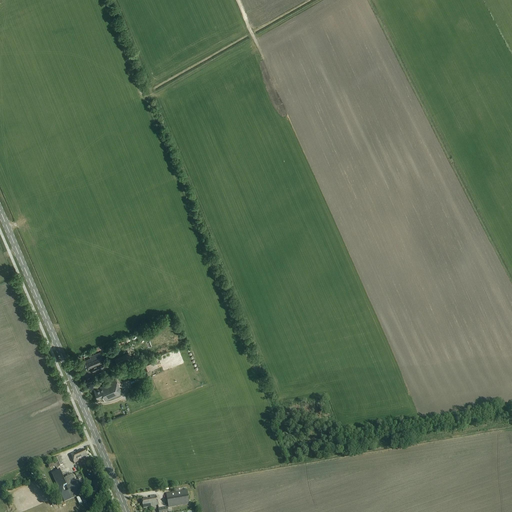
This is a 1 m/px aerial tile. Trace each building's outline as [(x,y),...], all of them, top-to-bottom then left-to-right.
[(91,359),(82,362),(85,370),(91,368),(94,375),(108,369),(106,365),(101,353),(99,353),(90,357),(91,359)] [(130,354),(115,360),(118,368),(133,361),(130,354)] [(152,360),(143,364),(146,371),(150,369),(149,366),(154,364),(152,360)] [(122,394),(117,381),(106,386),(105,385),(94,390),(98,400),(104,398),(105,401),(122,394)] [(83,462),(83,460),(88,458),(85,451),(83,452),(82,449),(71,454),(75,463),(80,461),(81,463),(83,462)] [(61,457),(54,460),(57,468),(64,465),(61,457)] [(68,491),(62,494),(65,502),(81,495),(75,482),(67,486),(66,486),(68,491)] [(166,494),(168,508),(190,505),(187,490),(179,491),(175,492),(166,494)] [(142,501),(143,509),(158,506),(157,496),(151,498),(151,500),(148,500),(148,499),(144,499),(144,501),(142,501)]
